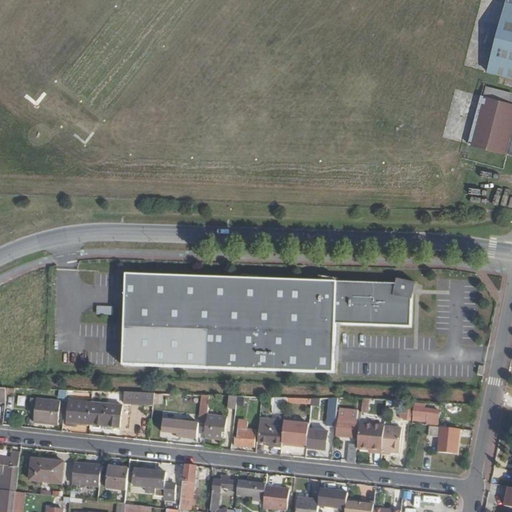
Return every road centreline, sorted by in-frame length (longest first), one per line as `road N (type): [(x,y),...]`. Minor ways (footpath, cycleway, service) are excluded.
road 1 (tertiary): [(511,251),(117,231),(67,235),(0,257)]
road 2 (residential): [(0,435),(474,487)]
road 3 (unclassified): [(511,291),(474,487)]
